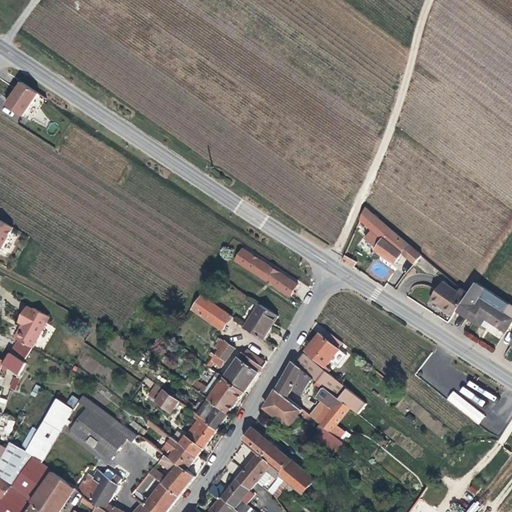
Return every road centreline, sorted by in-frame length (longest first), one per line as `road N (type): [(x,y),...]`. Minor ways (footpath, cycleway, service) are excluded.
road 1 (secondary): [(330,266),(1,47)]
road 2 (residential): [(330,266),(266,386),(179,511)]
road 3 (track): [(429,0),(380,154),(330,266)]
road 4 (secondary): [(511,381),(330,266)]
